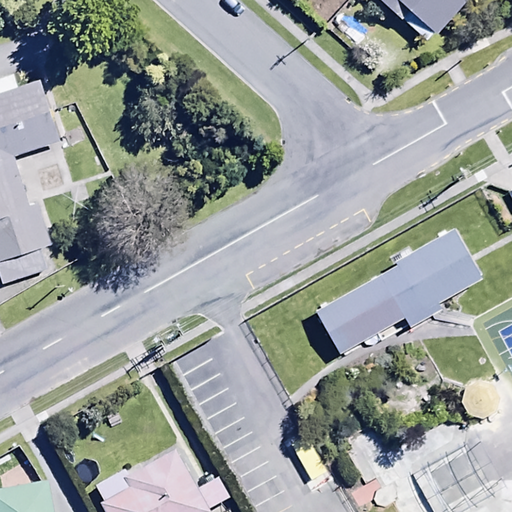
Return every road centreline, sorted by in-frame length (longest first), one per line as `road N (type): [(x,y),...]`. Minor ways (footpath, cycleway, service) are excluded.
road 1 (tertiary): [(0,384),(372,168)]
road 2 (residential): [(216,0),(315,87),(372,168)]
road 3 (tertiary): [(372,168),(511,92)]
